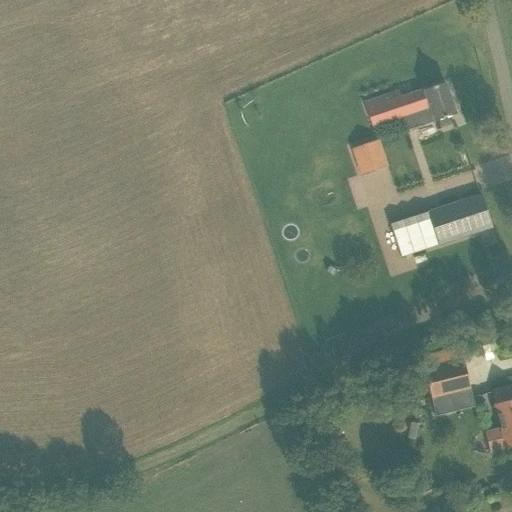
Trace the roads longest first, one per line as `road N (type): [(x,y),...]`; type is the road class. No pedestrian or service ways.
road 1 (track): [(0,490),(121,480),(511,297)]
road 2 (unclassified): [(511,119),(481,0)]
